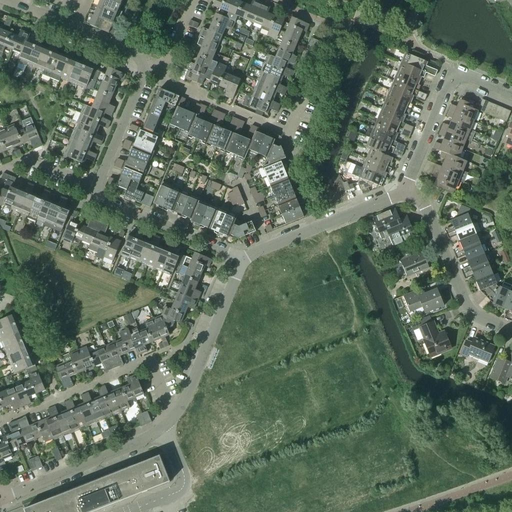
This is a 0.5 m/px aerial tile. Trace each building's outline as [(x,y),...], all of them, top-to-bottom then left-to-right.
[(118,11),(120,5),(108,0),(100,0),(97,6),(120,16),(122,12),(118,11)] [(226,18),(233,0),(215,0),(213,6),(219,9),(217,15),(226,18)] [(239,10),(242,3),(234,0),(233,0),(226,18),(235,22),(237,17),(243,19),(242,21),(243,21),(244,20),(245,20),(247,13),(239,10)] [(253,23),(261,4),(252,0),(250,7),(242,3),(239,10),(247,13),(245,20),(244,20),(243,21),(244,22),(245,20),(253,23)] [(275,17),(267,14),(270,8),(261,4),(253,23),(261,26),(260,28),(261,29),(262,27),(264,20),(273,24),(275,17)] [(120,16),(97,6),(93,16),(112,24),(115,18),(119,20),(120,16)] [(231,32),(235,22),(226,18),(217,15),(216,14),(212,23),(218,26),(215,34),(221,37),(221,36),(223,37),(224,36),(222,35),(225,29),(231,32)] [(110,29),(112,24),(93,16),(89,26),(94,28),(112,35),(114,31),(110,29)] [(280,31),(283,22),(284,21),(275,17),(273,24),(264,20),(262,27),(261,29),(262,29),(263,27),(269,30),(267,36),(276,40),(280,31)] [(305,33),(308,25),(292,18),(289,25),(283,22),(280,31),(298,39),(302,31),(305,33)] [(218,26),(212,23),(209,31),(202,28),(199,37),(218,45),(221,37),(223,38),(223,37),(221,36),(221,37),(215,34),(218,26)] [(15,44),(7,40),(10,34),(1,30),(0,33),(0,51),(2,53),(5,47),(11,49),(10,51),(11,52),(12,50),(13,50),(15,44)] [(27,41),(30,35),(20,31),(18,37),(10,34),(7,40),(15,44),(13,50),(12,50),(11,52),(13,52),(13,50),(21,54),(27,41)] [(295,47),(298,39),(280,31),(276,40),(282,42),(279,48),(277,47),(277,49),(279,49),(278,50),(285,53),(288,44),(295,47)] [(27,63),(38,37),(35,35),(32,41),(34,42),(34,44),(27,41),(21,54),(18,60),(27,63)] [(36,67),(44,48),(37,45),(38,43),(40,44),(42,38),(38,37),(27,63),(36,67)] [(218,45),(199,37),(195,46),(201,48),(198,56),(204,59),(208,51),(214,53),(214,54),(216,55),(216,54),(215,53),(218,45)] [(44,70),(55,44),(51,42),(49,47),(51,49),(50,50),(44,48),(36,67),(44,70)] [(42,75),(50,78),(52,74),(60,55),(53,52),(54,50),(56,51),(59,45),(55,44),(44,70),(42,75)] [(294,67),(298,57),(291,55),(295,47),(288,44),(285,53),(278,50),(279,49),(277,49),(276,50),(278,50),(275,58),(288,64),(294,67)] [(60,77),(72,50),(68,49),(66,54),(68,56),(67,57),(60,55),(52,74),(60,77)] [(69,81),(77,61),(70,59),(71,57),(73,57),(75,52),(72,50),(60,77),(69,81)] [(217,63),(211,61),(214,55),(215,56),(216,55),(214,54),(214,53),(208,51),(204,59),(198,56),(195,65),(213,72),(217,63)] [(425,67),(427,62),(406,54),(402,63),(425,73),(434,77),(437,71),(425,67)] [(77,84),(88,57),(84,56),(82,61),(84,62),(83,64),(77,61),(69,81),(77,84)] [(288,64),(275,58),(269,56),(265,64),(292,76),(293,72),(288,69),(287,72),(285,71),(288,64)] [(86,88),(94,69),(87,66),(88,64),(90,64),(92,59),(88,57),(77,84),(86,88)] [(231,76),(231,75),(230,74),(230,76),(224,73),(226,67),(217,63),(213,72),(210,81),(209,83),(218,86),(220,80),(229,83),(231,77),(231,76)] [(425,73),(402,63),(398,73),(419,81),(421,77),(423,78),(425,73)] [(292,76),(265,64),(262,73),(281,81),(283,76),(284,74),(285,75),(285,77),(290,79),(292,76)] [(210,81),(213,72),(195,65),(191,72),(188,71),(184,78),(201,85),(204,79),(210,81)] [(122,82),(125,75),(108,68),(106,75),(96,71),(93,79),(115,89),(118,81),(122,82)] [(278,87),(281,81),(262,73),(258,81),(285,92),(287,88),(281,86),(280,88),(278,87)] [(417,85),(419,81),(398,73),(394,82),(418,92),(420,86),(417,85)] [(232,99),(240,80),(232,77),(233,75),(231,75),(231,76),(231,77),(229,83),(220,80),(218,86),(226,89),(223,96),(232,99)] [(111,97),(115,89),(93,79),(89,88),(98,92),(96,98),(94,97),(93,99),(95,99),(95,100),(101,103),(105,94),(111,97)] [(285,92),(258,81),(255,89),(274,97),(277,91),(279,91),(278,94),(283,96),(285,92)] [(418,92),(394,82),(390,91),(411,100),(413,96),(424,101),(427,95),(418,92)] [(169,104),(174,94),(168,92),(159,89),(155,99),(169,104)] [(274,97),(255,89),(251,98),(278,109),(280,105),(274,103),(273,105),(271,104),(274,97)] [(409,104),(411,100),(390,91),(386,101),(410,111),(412,105),(409,104)] [(114,107),(108,105),(111,97),(105,94),(101,103),(95,100),(95,99),(93,99),(93,100),(95,100),(91,108),(104,114),(110,117),(114,107)] [(175,107),(179,96),(174,94),(169,104),(175,107)] [(179,129),(187,111),(181,109),(180,107),(182,106),(185,100),(181,98),(169,127),(173,129),(175,127),(179,129)] [(278,109),(251,98),(248,107),(267,114),(270,107),(272,108),(271,110),(277,113),(278,109)] [(159,118),(163,108),(173,112),(175,107),(169,104),(155,99),(149,114),(159,118)] [(483,113),(488,102),(482,100),(478,108),(460,100),(457,107),(451,105),(448,111),(476,122),(477,121),(474,120),(478,111),(483,113)] [(410,111),(386,101),(382,110),(403,119),(405,115),(408,116),(410,111)] [(489,115),(493,105),(488,102),(483,113),(489,115)] [(188,135),(200,106),(196,104),(193,111),(194,113),(192,114),(187,111),(179,129),(183,131),(184,133),(188,135)] [(197,140),(204,122),(199,120),(199,118),(202,117),(206,107),(200,105),(200,106),(188,135),(186,138),(191,140),(193,138),(197,140)] [(494,118),(499,107),(493,105),(489,115),(494,118)] [(101,121),(104,114),(91,108),(85,106),(82,115),(108,125),(110,122),(104,119),(103,121),(101,121)] [(500,120),(505,109),(499,107),(494,118),(500,120)] [(506,122),(510,112),(505,109),(500,120),(506,122)] [(206,145),(219,113),(213,110),(209,120),(211,123),(209,124),(204,122),(197,140),(201,141),(201,144),(206,145)] [(402,123),(403,119),(382,110),(378,120),(411,133),(413,128),(402,123)] [(476,122),(448,111),(446,117),(452,119),(451,123),(469,130),(473,123),(475,124),(476,122)] [(216,148),(223,130),(218,128),(217,126),(221,125),(225,115),(219,113),(206,145),(210,147),(212,146),(216,148)] [(155,129),(159,118),(149,114),(142,130),(160,137),(162,138),(164,133),(155,129)] [(108,125),(82,115),(78,123),(97,131),(100,124),(102,125),(102,127),(107,129),(108,125)] [(224,153),(238,121),(232,118),(228,128),(230,131),(228,132),(223,130),(216,148),(220,149),(220,152),(224,153)] [(411,133),(378,120),(374,129),(395,138),(397,134),(409,139),(411,133)] [(234,155),(242,138),(237,135),(236,133),(240,133),(244,123),(238,121),(224,153),(229,155),(231,154),(234,155)] [(95,135),(97,131),(78,123),(75,131),(101,142),(103,138),(98,136),(96,138),(95,137),(95,135)] [(473,132),(469,130),(451,123),(449,126),(443,124),(440,130),(465,140),(466,140),(469,141),(473,132)] [(41,143),(33,124),(25,128),(24,126),(23,126),(24,128),(27,134),(19,138),(21,144),(29,141),(33,150),(39,148),(38,145),(41,143)] [(511,150),(511,125),(509,124),(502,143),(511,147),(511,150)] [(24,128),(23,126),(22,127),(23,129),(17,131),(14,125),(5,129),(13,148),(21,144),(19,138),(27,134),(24,128)] [(158,142),(160,137),(142,130),(131,125),(130,129),(136,132),(138,131),(139,133),(136,139),(154,146),(156,142),(158,142)] [(243,161),(246,154),(256,132),(257,129),(251,126),(247,136),(249,139),(247,140),(242,138),(234,155),(239,157),(239,159),(243,161)] [(13,148),(5,129),(0,130),(0,145),(2,145),(5,151),(13,148)] [(394,142),(395,138),(374,129),(370,139),(403,152),(405,147),(394,142)] [(462,149),(465,140),(440,130),(438,135),(444,138),(443,142),(462,149)] [(101,142),(75,131),(71,139),(90,147),(93,141),(95,141),(94,144),(100,146),(101,142)] [(258,154),(266,134),(261,132),(260,134),(256,132),(246,154),(256,158),(258,154)] [(266,158),(272,145),(274,140),(270,138),(270,136),(266,134),(258,154),(266,158)] [(88,154),(90,147),(71,139),(68,148),(95,159),(96,155),(91,153),(89,155),(88,154)] [(153,150),(154,146),(136,139),(134,144),(132,145),(131,143),(125,140),(123,144),(152,156),(154,152),(153,150)] [(403,152),(370,139),(366,148),(371,150),(386,156),(388,157),(389,153),(401,157),(403,152)] [(458,157),(462,149),(443,142),(441,145),(435,143),(433,149),(441,152),(458,159),(461,160),(461,158),(458,157)] [(150,160),(152,156),(123,144),(122,148),(128,151),(130,150),(131,152),(129,157),(146,165),(148,161),(150,160)] [(285,159),(283,152),(280,147),(278,148),(272,145),(266,158),(263,165),(264,167),(280,161),(285,159)] [(85,159),(86,157),(88,158),(88,160),(93,163),(95,159),(68,148),(64,156),(83,164),(85,159)] [(391,158),(388,157),(386,156),(371,150),(367,159),(391,169),(393,164),(390,162),(392,159),(391,158)] [(469,163),(461,160),(458,159),(441,152),(439,158),(445,160),(443,164),(462,172),(465,164),(468,165),(469,163)] [(150,166),(146,165),(129,157),(126,163),(124,164),(124,162),(117,159),(116,163),(144,175),(147,176),(150,166)] [(391,169),(367,159),(363,168),(384,177),(386,173),(388,174),(391,169)] [(286,169),(284,164),(282,165),(280,161),(264,167),(262,168),(266,177),(286,169)] [(466,173),(462,172),(443,164),(442,167),(426,161),(424,167),(458,181),(463,183),(466,173)] [(143,179),(144,175),(116,163),(114,167),(120,170),(122,169),(123,171),(121,176),(131,180),(139,184),(140,179),(143,179)] [(383,180),(384,177),(363,168),(359,167),(359,169),(362,170),(357,182),(361,191),(370,187),(372,183),(378,186),(380,180),(382,180),(383,180)] [(453,194),(458,181),(424,167),(421,172),(437,179),(434,186),(453,194)] [(245,170),(240,168),(237,178),(241,180),(244,174),(246,173),(245,172),(245,171),(245,170)] [(288,179),(286,175),(288,174),(286,169),(266,177),(270,187),(288,179)] [(124,197),(131,180),(121,176),(119,182),(117,183),(116,181),(109,178),(108,182),(117,186),(114,193),(124,197)] [(274,196),(294,188),(292,183),(290,184),(288,179),(270,187),(274,196)] [(154,198),(136,191),(139,184),(131,180),(124,197),(149,208),(154,198)] [(11,208),(19,189),(11,186),(12,183),(9,182),(7,181),(3,189),(0,190),(0,197),(3,205),(11,208)] [(162,210),(172,186),(162,182),(153,204),(158,206),(157,208),(162,210)] [(20,212),(31,185),(27,183),(25,189),(27,190),(26,192),(19,189),(11,208),(20,212)] [(27,218),(36,196),(30,193),(30,192),(33,192),(35,187),(31,185),(20,212),(28,215),(27,218)] [(172,212),(180,194),(170,190),(172,186),(162,210),(167,212),(168,210),(172,212)] [(240,196),(238,189),(235,188),(231,189),(233,192),(227,194),(230,200),(240,196)] [(296,198),(294,194),(296,193),(294,188),(274,196),(278,206),(296,198)] [(35,221),(48,192),(44,190),(42,196),(44,197),(43,199),(36,196),(27,218),(35,221)] [(181,218),(191,194),(181,190),(180,194),(172,212),(177,214),(176,216),(181,218)] [(45,222),(53,203),(48,201),(46,200),(47,198),(49,199),(51,193),(48,192),(35,221),(37,219),(45,222)] [(265,198),(262,192),(257,194),(256,192),(251,195),(254,203),(256,204),(260,202),(259,200),(265,198)] [(191,220),(199,200),(200,198),(191,194),(181,218),(186,220),(186,218),(191,220)] [(243,203),(240,196),(230,200),(232,206),(237,204),(239,206),(242,205),(243,203)] [(53,225),(64,199),(60,197),(58,203),(60,204),(59,206),(53,203),(45,222),(53,225)] [(301,207),(299,202),(297,203),(296,198),(278,206),(282,215),(301,207)] [(62,229),(70,210),(63,207),(63,205),(66,206),(68,200),(64,199),(53,225),(62,229)] [(199,227),(209,203),(199,200),(191,220),(190,221),(195,223),(194,225),(199,227)] [(209,229),(218,207),(209,203),(199,227),(204,229),(204,227),(209,229)] [(472,224),(467,214),(469,209),(460,205),(455,219),(450,221),(453,227),(455,226),(457,230),(472,224)] [(218,235),(226,216),(228,211),(218,207),(209,229),(214,231),(213,233),(218,235)] [(303,217),(301,213),(303,212),(301,207),(282,215),(285,225),(303,217)] [(415,237),(406,216),(399,219),(395,209),(372,219),(381,239),(388,236),(392,246),(415,237)] [(229,235),(236,219),(226,216),(218,235),(223,237),(223,235),(228,237),(229,235)] [(90,244),(98,225),(95,224),(96,221),(90,219),(86,228),(79,225),(76,231),(84,234),(81,241),(80,242),(81,243),(82,241),(90,244)] [(255,232),(251,222),(242,226),(240,221),(236,219),(229,235),(238,239),(255,232)] [(84,234),(76,231),(79,225),(70,221),(62,240),(71,244),(74,238),(80,240),(79,242),(80,242),(81,241),(84,234)] [(112,238),(104,235),(108,226),(102,224),(101,227),(98,225),(90,244),(97,248),(100,241),(109,245),(112,238)] [(476,234),(472,224),(457,230),(459,235),(456,236),(459,241),(476,234)] [(129,257),(141,231),(137,229),(135,234),(137,236),(136,237),(129,234),(121,254),(129,257)] [(138,261),(146,242),(139,239),(140,237),(142,238),(144,232),(141,231),(129,257),(138,261)] [(480,244),(476,234),(459,241),(461,247),(463,246),(465,250),(480,244)] [(146,264),(157,237),(153,236),(151,241),(153,242),(152,244),(146,242),(138,261),(146,264)] [(155,268),(162,248),(156,246),(157,244),(159,244),(161,239),(157,237),(146,264),(155,268)] [(113,261),(121,242),(112,238),(109,245),(100,241),(97,248),(99,248),(98,250),(99,250),(100,249),(106,251),(103,257),(113,261)] [(163,271),(174,244),(170,243),(168,248),(170,249),(169,251),(162,248),(155,268),(163,271)] [(172,274),(180,255),(175,253),(172,252),(173,251),(175,251),(178,246),(174,244),(163,271),(172,274)] [(484,254),(480,244),(465,250),(467,255),(465,256),(467,261),(484,254)] [(428,268),(421,252),(411,256),(404,259),(402,253),(390,257),(395,269),(403,266),(407,277),(428,268)] [(208,268),(211,260),(195,253),(192,260),(183,256),(179,265),(201,274),(204,266),(208,268)] [(488,264),(484,254),(467,261),(469,267),(471,266),(473,270),(488,264)] [(492,274),(488,264),(473,270),(475,275),(473,276),(475,281),(492,274)] [(201,274),(179,265),(175,273),(184,277),(182,283),(180,283),(180,284),(181,284),(181,285),(188,288),(191,280),(198,282),(201,274)] [(497,287),(495,285),(497,284),(492,274),(475,281),(477,287),(480,286),(481,290),(479,291),(479,292),(480,291),(486,298),(497,287)] [(197,301),(201,290),(195,288),(198,282),(191,280),(188,288),(181,285),(181,284),(180,284),(179,285),(181,286),(178,293),(197,301)] [(502,308),(509,291),(499,287),(498,288),(497,287),(486,298),(492,304),(493,302),(498,304),(497,306),(502,308)] [(443,306),(441,300),(437,289),(424,294),(422,288),(403,296),(409,312),(422,307),(424,314),(443,306)] [(511,309),(511,292),(509,291),(502,308),(507,311),(508,308),(511,309)] [(193,310),(197,301),(178,293),(174,301),(173,300),(172,302),(174,302),(181,304),(177,313),(184,316),(187,308),(193,310)] [(174,302),(172,302),(172,303),(174,303),(171,310),(165,307),(161,316),(174,322),(180,324),(184,316),(177,313),(181,304),(174,302)] [(0,330),(25,321),(23,317),(16,320),(14,315),(0,320),(0,330)] [(172,327),(174,322),(161,316),(154,319),(153,317),(151,318),(152,320),(160,339),(169,335),(167,329),(172,327)] [(451,349),(444,332),(438,335),(432,322),(432,323),(429,316),(410,324),(413,331),(420,329),(424,340),(423,341),(430,357),(439,354),(451,349)] [(152,320),(144,323),(146,330),(140,332),(139,330),(138,331),(139,333),(138,333),(141,339),(149,336),(152,342),(160,339),(152,320)] [(21,332),(19,327),(26,324),(25,321),(0,330),(0,336),(1,340),(21,332)] [(130,336),(131,336),(128,330),(119,334),(121,340),(115,342),(114,341),(113,341),(114,343),(113,343),(116,350),(124,346),(127,353),(135,349),(130,336)] [(144,346),(152,342),(149,336),(141,339),(138,333),(139,333),(138,331),(137,331),(138,333),(131,336),(130,336),(135,349),(137,356),(147,352),(144,346)] [(5,348),(32,337),(30,333),(22,337),(21,332),(1,340),(5,348)] [(8,357),(27,349),(26,344),(33,341),(32,337),(5,348),(8,357)] [(119,356),(127,353),(124,346),(116,350),(113,343),(114,343),(113,341),(112,342),(113,343),(105,347),(113,366),(116,364),(117,367),(123,365),(119,356)] [(488,361),(494,348),(484,344),(484,345),(473,341),(471,344),(466,341),(460,355),(466,358),(468,355),(472,356),(472,357),(478,360),(479,359),(480,357),(488,360),(488,361)] [(96,350),(95,349),(94,349),(95,351),(89,353),(86,347),(77,351),(85,370),(93,367),(91,360),(99,357),(96,350)] [(113,366),(105,347),(97,350),(96,348),(95,349),(96,350),(99,357),(91,360),(93,367),(101,363),(105,373),(111,370),(109,367),(113,366)] [(12,365),(39,354),(37,350),(29,353),(27,349),(8,357),(12,365)] [(85,370),(77,351),(68,355),(71,361),(65,363),(64,361),(63,362),(64,364),(63,364),(66,370),(74,367),(77,373),(85,370)] [(35,366),(32,361),(35,360),(40,358),(39,354),(12,365),(15,374),(25,370),(35,366)] [(511,379),(511,354),(508,362),(505,361),(498,358),(490,378),(504,384),(507,377),(511,379)] [(69,377),(77,373),(74,367),(66,370),(63,364),(64,364),(63,362),(62,362),(63,364),(54,368),(62,387),(66,385),(67,388),(73,386),(69,377)] [(45,390),(35,368),(35,366),(25,370),(30,381),(24,384),(23,382),(22,382),(23,384),(22,384),(25,391),(33,387),(36,394),(45,390)] [(143,395),(136,375),(126,379),(129,385),(121,389),(124,395),(132,392),(135,398),(134,398),(135,400),(136,400),(135,398),(143,395)] [(28,397),(35,394),(36,394),(33,387),(25,391),(22,384),(23,384),(22,382),(21,383),(22,385),(14,388),(22,407),(31,403),(28,397)] [(121,411),(113,392),(108,394),(104,386),(101,388),(112,415),(121,411)] [(22,407),(14,388),(6,391),(5,389),(4,390),(5,391),(8,398),(0,400),(0,401),(3,408),(10,404),(13,411),(22,407)] [(112,415),(101,388),(97,390),(100,397),(96,399),(103,418),(112,415)] [(127,401),(133,399),(133,401),(135,400),(134,398),(135,398),(132,392),(124,395),(121,389),(113,392),(121,411),(129,408),(127,401)] [(5,391),(4,390),(3,390),(4,392),(0,393),(0,408),(3,408),(0,401),(0,400),(8,398),(5,391)] [(103,418),(96,399),(91,401),(88,393),(84,395),(95,422),(103,418)] [(95,422),(84,395),(80,396),(83,402),(83,404),(79,406),(87,425),(95,422)] [(87,425),(79,406),(74,408),(71,400),(67,402),(78,428),(87,425)] [(78,428),(67,402),(64,403),(66,409),(67,411),(62,413),(70,432),(78,428)] [(70,432),(62,413),(58,415),(55,407),(51,409),(62,435),(70,432)] [(62,435),(51,409),(47,410),(50,418),(45,420),(53,439),(62,435)] [(151,423),(147,412),(141,414),(146,425),(151,423)] [(146,425),(141,414),(136,416),(140,427),(146,425)] [(40,430),(37,423),(29,426),(25,417),(19,420),(21,423),(18,424),(26,443),(33,440),(34,442),(35,441),(35,439),(34,440),(31,433),(40,430)] [(53,439),(45,420),(37,423),(40,430),(31,433),(34,440),(35,439),(35,441),(36,441),(36,439),(42,436),(44,443),(53,439)] [(26,443),(18,424),(15,425),(13,422),(8,425),(11,434),(4,437),(6,443),(15,440),(17,446),(17,447),(17,449),(18,448),(18,446),(26,443)] [(9,450),(15,447),(16,449),(17,449),(17,447),(17,446),(15,440),(6,443),(4,437),(0,438),(0,453),(3,460),(12,456),(9,450)] [(62,460),(57,449),(51,451),(56,462),(62,460)] [(94,511),(147,491),(170,482),(159,456),(157,452),(22,505),(24,509),(23,510),(24,511),(94,511)] [(42,468),(38,457),(32,459),(37,470),(42,468)] [(37,470),(32,459),(27,461),(31,472),(37,470)] [(17,478),(12,467),(7,469),(11,481),(17,478)]
